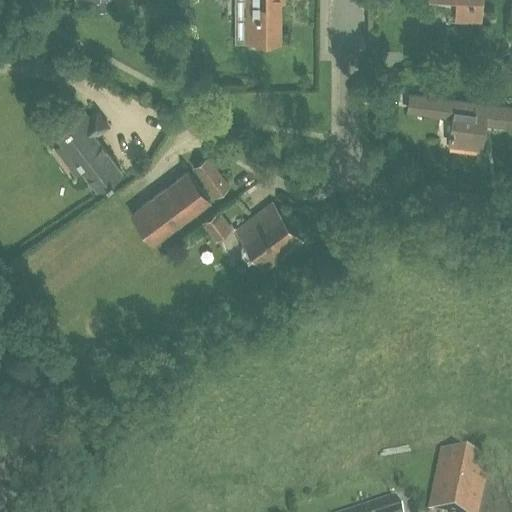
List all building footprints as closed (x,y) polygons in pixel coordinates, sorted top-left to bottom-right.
[(274,43),(274,39),(278,39),(278,0),(244,0),(244,39),(257,39),(257,43),(274,43)] [(455,0),(455,20),(481,21),(481,0),(455,0)] [(511,106),(429,96),(427,112),(452,115),(449,143),(482,147),(485,122),(511,125),(511,106)] [(96,111),(89,117),(84,110),(54,132),(74,158),(80,153),(88,163),(82,168),(97,188),(121,169),(95,134),(107,125),(96,111)] [(207,156),(194,166),(216,194),(228,185),(207,156)] [(210,199),(188,170),(131,213),(153,242),(210,199)] [(272,202),(236,229),(265,268),(301,240),(272,202)] [(231,228),(217,210),(201,222),(215,240),(231,228)] [(441,451),(429,511),(433,511),(477,511),(488,461),(441,451)] [(399,511),(395,498),(352,511),(399,511)]
